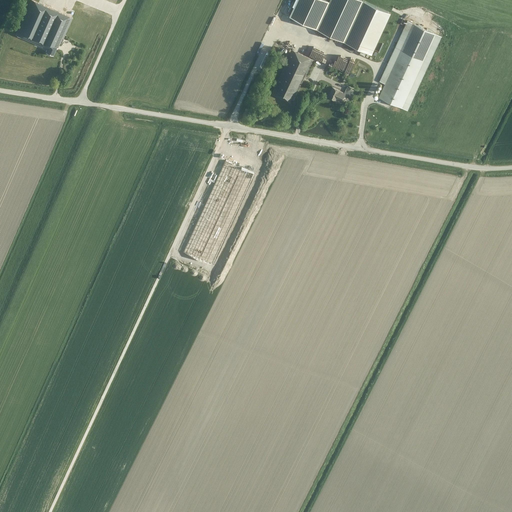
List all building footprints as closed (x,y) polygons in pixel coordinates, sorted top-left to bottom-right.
[(53,55),(57,47),(58,48),(59,45),(60,46),(73,18),(32,0),(31,0),(16,35),(32,42),(47,49),(46,52),(53,55)] [(391,13),(363,0),(329,0),(329,1),(327,0),(297,0),(290,16),(317,29),(315,33),(324,37),(326,33),(372,55),(391,13)] [(419,24),(418,26),(413,23),(414,21),(411,20),(410,22),(407,21),(380,81),(385,84),(379,97),(408,110),(442,37),(431,32),(432,30),(427,28),(427,29),(423,28),(423,26),(419,24)] [(294,100),(313,59),(294,50),(294,49),(293,49),(292,50),(291,52),(272,94),(290,102),(292,99),(294,100)] [(334,52),(333,53),(323,49),(319,60),(341,69),(346,57),(334,52)] [(340,90),(333,87),(328,97),(335,100),(337,97),(343,100),(344,97),(346,98),(348,94),(352,96),(354,90),(347,87),(344,93),(339,91),(340,90)] [(211,265),(254,174),(227,161),(184,252),(211,265)]
